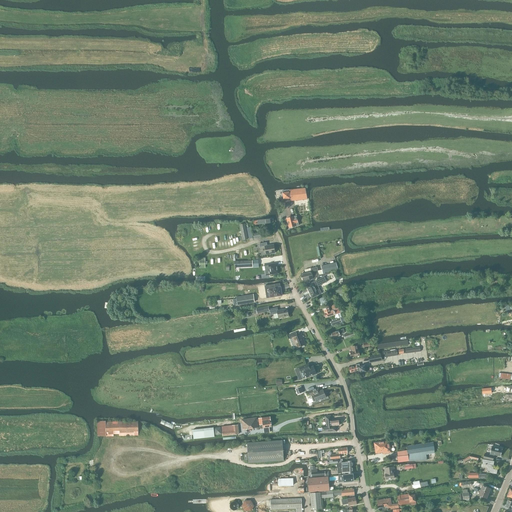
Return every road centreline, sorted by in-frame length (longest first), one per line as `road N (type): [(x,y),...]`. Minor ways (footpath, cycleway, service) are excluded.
road 1 (residential): [(369,511),(345,390),(291,283),(277,226)]
road 2 (track): [(122,455),(262,468),(282,466),(302,449),(355,443)]
